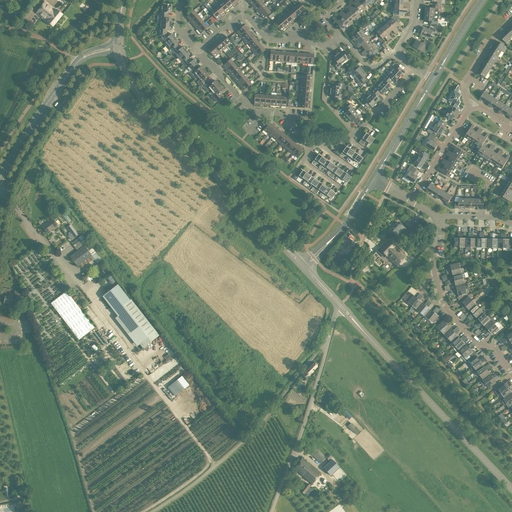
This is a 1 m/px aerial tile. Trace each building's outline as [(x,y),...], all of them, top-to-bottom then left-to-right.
[(225,0),(223,2),(224,4),(229,9),(233,6),(228,0),(225,0)] [(256,11),(264,5),(260,0),(253,7),(256,11)] [(360,12),(362,10),(364,12),(365,10),(356,0),(353,0),(356,3),(354,5),(355,7),(360,12)] [(356,0),(365,10),(367,9),(365,7),(367,5),(363,0),(360,0),(359,0),(356,0)] [(53,27),(63,15),(56,9),(55,10),(45,2),(36,13),(53,27)] [(229,9),(224,4),(223,2),(219,5),(225,13),(229,9)] [(296,7),(302,14),(306,11),(300,3),(296,7)] [(219,5),(215,9),(221,16),(225,13),(219,5)] [(264,5),(256,11),(260,15),(267,9),(264,5)] [(348,6),(359,18),(360,17),(359,15),(361,13),(360,12),(355,7),(353,8),(350,5),(348,6)] [(350,11),(348,13),(353,20),(355,18),(357,20),(359,18),(348,6),(346,8),(350,11)] [(426,8),(425,14),(439,16),(440,13),(439,12),(439,6),(432,6),(432,8),(426,8)] [(160,12),(160,15),(166,16),(167,13),(171,13),(172,8),(169,7),(162,7),(161,12),(160,12)] [(296,7),(292,10),(298,18),(302,14),(296,7)] [(217,20),(221,16),(215,9),(210,13),(217,20)] [(271,13),(267,9),(260,15),(263,19),(271,13)] [(292,10),(287,14),(294,21),(298,18),(292,10)] [(393,15),(393,17),(399,20),(399,16),(402,16),(402,13),(407,13),(408,11),(391,10),(391,12),(394,12),(394,15),(393,15)] [(190,21),(197,15),(194,11),(186,17),(190,21)] [(340,13),(351,25),(352,24),(351,22),(353,20),(348,13),(345,15),(342,11),(340,13)] [(351,25),(340,13),(339,14),(342,18),(340,20),(345,26),(348,24),(349,26),(351,25)] [(287,14),(283,17),(290,25),(294,21),(287,14)] [(439,18),(439,16),(425,14),(425,21),(430,21),(430,24),(431,24),(431,26),(437,29),(438,19),(439,18)] [(161,19),(160,24),(171,25),(171,19),(166,19),(166,16),(160,15),(160,18),(161,19)] [(197,15),(190,21),(193,25),(201,19),(197,15)] [(283,17),(279,21),(286,28),(290,25),(283,17)] [(395,23),(399,20),(393,17),(391,18),(392,19),(390,21),(388,19),(387,21),(397,33),(399,32),(396,28),(398,26),(395,23)] [(345,26),(340,20),(338,22),(334,18),(333,19),(343,32),(345,30),(343,28),(345,26)] [(197,29),(204,23),(201,19),(193,25),(197,29)] [(281,32),(286,28),(279,21),(275,24),(281,32)] [(387,24),(384,26),(390,32),(392,31),(395,34),(397,33),(387,21),(385,22),(387,24)] [(204,23),(197,29),(201,34),(208,27),(204,23)] [(159,29),(158,36),(165,34),(165,30),(170,30),(171,25),(160,24),(160,29),(159,29)] [(240,36),(247,30),(244,26),(236,32),(240,36)] [(380,26),(379,27),(389,40),(391,38),(388,34),(390,32),(384,26),(382,28),(380,26)] [(377,28),(374,30),(375,31),(382,39),(384,37),(387,41),(389,40),(379,27),(377,29),(377,28)] [(435,33),(437,29),(430,27),(429,30),(423,28),(421,35),(430,38),(433,32),(435,33)] [(355,38),(357,40),(363,35),(361,32),(363,31),(362,29),(349,39),(351,41),(355,38)] [(247,30),(240,36),(244,40),(251,34),(247,30)] [(164,41),(167,45),(175,38),(171,34),(168,37),(165,34),(158,36),(163,42),(164,41)] [(254,38),(251,34),(244,40),(247,44),(254,38)] [(506,44),(511,39),(506,34),(503,36),(502,35),(500,37),(506,44)] [(363,35),(357,40),(358,42),(355,46),(356,47),(368,37),(367,35),(365,37),(363,35)] [(225,36),(221,40),(227,47),(231,43),(225,36)] [(368,37),(356,47),(357,49),(361,46),(363,48),(370,42),(368,40),(370,38),(368,37)] [(178,47),(176,45),(179,42),(175,38),(167,45),(165,47),(168,51),(167,52),(170,54),(172,52),(178,47)] [(254,38),(247,44),(251,48),(258,42),(254,38)] [(221,40),(216,43),(223,50),(227,47),(221,40)] [(430,48),(431,45),(425,41),(423,43),(416,40),(412,47),(424,53),(428,46),(430,48)] [(497,44),(495,48),(502,52),(505,46),(497,41),(496,43),(497,44)] [(258,42),(251,48),(254,52),(261,46),(258,42)] [(363,55),(375,45),(374,43),(372,45),(370,42),(363,48),(365,50),(361,53),(363,55)] [(216,43),(212,47),(219,54),(223,50),(216,43)] [(375,45),(363,55),(364,57),(368,54),(370,56),(376,50),(374,48),(376,46),(375,45)] [(261,46),(254,52),(258,57),(265,50),(261,46)] [(175,54),(178,58),(186,51),(183,47),(180,49),(178,47),(172,52),(174,55),(175,54)] [(214,58),(219,54),(212,47),(208,50),(214,58)] [(492,50),(491,52),(499,57),(502,52),(495,48),(494,51),(492,50)] [(190,55),(186,51),(178,58),(182,62),(181,62),(183,65),(189,60),(187,58),(190,55)] [(341,51),(337,55),(344,63),(348,59),(349,61),(352,59),(346,52),(343,54),(341,51)] [(495,62),(499,57),(491,52),(489,54),(491,55),(489,58),(495,62)] [(340,66),(344,63),(337,55),(333,58),(335,61),(332,63),(338,69),(340,67),(340,66)] [(485,60),(484,62),(492,67),(495,62),(489,58),(487,61),(485,60)] [(226,70),(234,64),(230,59),(223,66),(226,70)] [(191,62),(189,60),(183,65),(181,66),(184,69),(186,70),(188,72),(190,71),(194,68),(194,67),(197,64),(194,60),(191,62)] [(484,65),(482,69),(489,73),(492,67),(484,62),(483,65),(484,65)] [(391,72),(399,79),(402,74),(400,72),(402,70),(394,63),(392,65),(394,68),(391,72)] [(230,74),(237,68),(234,64),(226,70),(230,74)] [(196,75),(198,77),(205,71),(201,66),(196,70),(194,68),(190,71),(188,72),(190,74),(192,77),(196,75)] [(355,78),(363,71),(359,67),(357,69),(355,67),(349,72),(351,75),(352,74),(355,78)] [(233,78),(241,72),(237,68),(230,74),(233,78)] [(485,78),(489,73),(482,69),(480,72),(479,71),(477,73),(485,78)] [(201,87),(202,87),(207,83),(204,80),(209,76),(205,71),(198,77),(200,80),(197,82),(201,87)] [(365,81),(366,80),(364,78),(367,76),(363,71),(355,78),(358,82),(357,83),(361,87),(366,83),(365,81)] [(241,72),(233,78),(237,82),(244,76),(241,72)] [(387,75),(384,77),(390,83),(392,80),(395,83),(399,79),(391,72),(387,75)] [(240,86),(248,80),(244,76),(237,82),(240,86)] [(389,85),(390,83),(384,77),(382,79),(383,80),(380,84),(387,91),(391,87),(389,85)] [(248,80),(240,86),(244,91),(251,84),(248,80)] [(210,89),(212,92),(219,85),(215,81),(210,85),(208,82),(207,83),(202,87),(207,92),(210,89)] [(340,92),(341,89),(342,89),(344,88),(344,87),(345,85),(344,84),(343,82),(341,82),(339,82),(338,84),(334,83),(334,86),(330,86),(330,92),(340,92)] [(375,87),(373,90),(379,95),(381,93),(384,95),(387,91),(380,84),(376,88),(375,87)] [(223,90),(219,85),(212,92),(209,94),(211,97),(215,102),(221,97),(218,94),(223,90)] [(459,98),(461,95),(460,94),(459,91),(460,90),(459,86),(458,85),(455,91),(456,96),(451,97),(449,100),(452,102),(450,105),(456,109),(460,103),(459,98)] [(379,95),(373,90),(371,92),(372,93),(368,97),(376,104),(380,100),(377,97),(379,95)] [(340,92),(330,92),(330,97),(333,97),(333,101),(341,101),(341,98),(340,98),(340,92)] [(486,102),(490,96),(484,92),(479,100),(482,102),(482,100),(486,102)] [(490,107),(495,99),(490,96),(486,102),(489,104),(488,105),(490,107)] [(368,97),(365,101),(364,100),(363,99),(362,99),(361,100),(361,101),(362,102),(365,105),(363,107),(366,110),(368,108),(370,105),(372,108),(376,104),(368,97)] [(496,109),(500,102),(495,99),(490,107),(492,108),(493,107),(496,109)] [(344,114),(348,118),(355,111),(352,107),(353,106),(351,104),(350,104),(348,102),(345,105),(347,107),(345,109),(347,111),(344,114)] [(500,113),(505,105),(500,102),(496,109),(499,111),(498,112),(500,113)] [(503,113),(507,115),(511,109),(505,105),(500,113),(502,115),(503,113)] [(456,119),(460,113),(453,109),(452,111),(449,109),(445,116),(452,120),(454,117),(456,119)] [(355,111),(348,118),(351,122),(354,120),(356,122),(362,117),(360,114),(359,115),(355,111)] [(444,128),(447,124),(446,123),(443,121),(441,120),(438,124),(437,124),(433,130),(441,135),(445,129),(444,128)] [(268,134),(274,126),(269,123),(263,130),(268,134)] [(468,141),(472,135),(474,131),(472,130),(475,126),(473,125),(465,137),(468,140),(467,141),(468,141)] [(272,137),(278,130),(274,126),(268,134),(272,137)] [(474,131),(472,135),(468,141),(469,142),(469,140),(473,142),(481,130),(479,129),(477,132),(474,131)] [(276,141),(282,133),(278,130),(272,137),(276,141)] [(476,146),(482,136),(480,135),(483,131),(481,130),(473,142),(476,145),(476,146)] [(280,144),(286,137),(282,133),(276,141),(280,144)] [(366,133),(359,143),(363,146),(366,141),(368,143),(366,147),(368,148),(374,139),(366,133)] [(436,144),(438,139),(431,134),(428,139),(429,140),(426,146),(434,151),(438,145),(436,144)] [(481,148),(485,141),(489,135),(487,134),(485,137),(482,136),(476,146),(477,147),(478,145),(481,148)] [(284,147),(290,140),(286,137),(280,144),(284,147)] [(290,140),(284,147),(288,151),(295,143),(290,140)] [(477,154),(481,156),(480,157),(481,158),(487,148),(485,146),(487,143),(485,141),(481,148),(477,154)] [(299,147),(295,143),(288,151),(293,154),(299,147)] [(455,149),(454,151),(464,158),(464,157),(463,156),(465,153),(453,145),(451,147),(455,149)] [(486,159),(493,146),(492,145),(489,149),(487,148),(481,158),(482,157),(486,159)] [(349,160),(354,152),(346,146),(341,154),(345,157),(346,155),(349,157),(346,160),(348,161),(349,160)] [(489,163),(495,153),(493,151),(495,148),(493,146),(486,159),(489,161),(488,162),(489,163)] [(299,147),(293,154),(297,158),(303,150),(299,147)] [(417,157),(418,158),(415,164),(417,166),(421,168),(427,159),(426,158),(428,154),(417,147),(414,151),(419,154),(417,157)] [(490,163),(490,162),(494,164),(502,151),(500,150),(497,154),(495,153),(489,163),(490,163)] [(447,153),(460,161),(462,157),(464,158),(454,151),(452,153),(449,151),(447,153)] [(502,151),(494,164),(497,166),(496,167),(497,168),(503,158),(501,157),(504,153),(502,151)] [(363,158),(354,152),(349,160),(353,162),(355,161),(357,162),(355,166),(356,167),(363,158)] [(449,159),(459,166),(459,165),(458,164),(460,161),(447,153),(446,155),(450,157),(449,159)] [(321,167),(327,160),(318,154),(313,161),(317,164),(319,162),(321,164),(319,168),(320,169),(321,167)] [(503,158),(497,168),(498,168),(498,167),(502,169),(510,157),(508,155),(505,159),(503,158)] [(459,166),(449,159),(447,161),(444,159),(442,161),(455,169),(457,166),(458,166),(459,166)] [(335,166),(327,160),(321,167),(325,170),(327,168),(329,170),(327,173),(328,174),(328,175),(335,166)] [(445,165),(444,167),(454,174),(454,173),(453,172),(455,169),(442,161),(441,163),(445,165)] [(338,179),(343,172),(335,166),(328,175),(332,178),(335,174),(337,176),(335,179),(337,180),(338,179)] [(407,171),(402,179),(409,183),(410,180),(414,183),(418,177),(417,176),(420,171),(411,166),(407,171)] [(453,174),(454,174),(444,167),(442,170),(439,167),(437,169),(450,177),(452,174),(453,174)] [(304,185),(307,181),(310,178),(311,176),(302,170),(297,177),(302,180),(303,179),(305,180),(303,184),(304,185)] [(343,172),(338,179),(342,181),(343,180),(345,181),(343,185),(345,186),(351,177),(343,172)] [(313,191),(319,182),(311,176),(310,178),(307,181),(313,186),(311,189),(313,191)] [(322,195),(327,188),(319,182),(313,191),(312,191),(316,194),(319,190),(322,192),(319,195),(321,196),(322,195)] [(432,193),(435,189),(436,187),(431,183),(426,191),(428,193),(429,191),(432,193)] [(436,198),(441,190),(436,187),(435,189),(432,193),(435,195),(434,197),(436,198)] [(511,191),(505,187),(503,190),(502,190),(501,190),(511,197),(511,195),(511,191)] [(327,188),(322,195),(326,198),(327,196),(330,198),(327,201),(329,202),(335,194),(327,188)] [(443,200),(447,193),(441,190),(436,198),(439,199),(440,198),(443,200)] [(511,197),(501,190),(501,191),(502,192),(500,195),(511,202),(511,199),(510,199),(511,197)] [(447,193),(443,200),(446,202),(445,203),(447,205),(452,197),(447,193)] [(465,206),(465,199),(459,199),(459,202),(455,202),(455,208),(461,208),(461,206),(465,206)] [(53,231),(58,227),(52,219),(49,221),(49,222),(42,227),(47,233),(52,229),(53,231)] [(411,229),(416,224),(412,221),(407,226),(411,229)] [(403,237),(404,236),(402,232),(405,229),(399,223),(391,230),(398,237),(400,234),(403,237)] [(71,225),(67,228),(71,234),(68,236),(71,240),(78,235),(71,225)] [(346,234),(343,238),(351,244),(353,241),(353,242),(356,238),(350,234),(349,236),(346,234)] [(511,239),(509,240),(506,240),(506,234),(504,234),(503,243),(503,248),(511,248),(511,239)] [(78,266),(96,253),(89,243),(88,243),(82,235),(72,243),(78,251),(70,257),(78,266)] [(380,250),(389,259),(397,266),(406,257),(389,240),(380,250)] [(338,262),(341,256),(333,253),(331,259),(338,262)] [(447,272),(460,268),(459,263),(450,265),(451,268),(446,270),(447,272)] [(450,282),(463,279),(466,278),(464,273),(462,273),(453,276),(454,279),(449,280),(450,282)] [(116,281),(112,275),(107,279),(112,285),(116,281)] [(131,299),(131,300),(118,284),(102,296),(143,348),(159,335),(131,299)] [(465,284),(456,286),(457,289),(452,291),(452,293),(466,289),(465,284)] [(459,301),(466,297),(465,295),(468,294),(466,289),(452,293),(453,295),(458,293),(459,296),(457,297),(459,301)] [(66,291),(51,303),(79,339),(94,328),(74,301),(69,295),(66,291)] [(73,292),(69,295),(74,301),(78,298),(73,292)] [(417,298),(411,293),(405,300),(413,306),(422,295),(420,294),(417,298)] [(413,306),(417,310),(423,303),(420,301),(424,296),(422,295),(413,306)] [(22,301),(22,297),(16,296),(16,298),(5,296),(4,303),(12,304),(13,301),(18,302),(18,300),(22,301)] [(466,297),(459,301),(461,304),(462,303),(465,305),(461,309),(462,311),(470,303),(473,301),(469,296),(467,298),(466,297)] [(421,313),(430,302),(428,301),(425,305),(423,303),(417,310),(421,313)] [(470,311),(476,304),(473,301),(470,303),(462,311),(464,312),(468,309),(470,311)] [(421,313),(425,316),(431,310),(428,308),(432,303),(430,302),(421,313)] [(468,317),(469,318),(480,308),(476,304),(470,311),(472,313),(468,317)] [(431,310),(425,316),(429,320),(438,309),(437,307),(433,312),(431,310)] [(480,308),(469,318),(471,320),(475,316),(477,318),(484,312),(480,308)] [(434,323),(436,325),(443,317),(440,315),(439,316),(437,315),(440,310),(438,309),(429,320),(434,324),(434,323)] [(27,311),(20,313),(24,322),(30,320),(27,311)] [(484,312),(477,318),(479,321),(475,325),(476,325),(477,326),(487,316),(484,312)] [(493,318),(489,315),(487,316),(477,326),(478,327),(479,328),(483,324),(485,326),(493,318)] [(437,327),(441,331),(452,321),(450,319),(446,323),(444,321),(445,320),(443,317),(436,325),(437,326),(437,327)] [(483,333),(484,334),(494,325),(495,324),(496,322),(493,318),(485,326),(487,329),(483,332),(483,333)] [(441,331),(445,335),(451,329),(449,326),(453,323),(452,321),(441,331)] [(490,335),(488,333),(490,332),(492,334),(496,331),(498,329),(499,328),(495,324),(494,325),(484,334),(482,336),(485,339),(490,335)] [(445,335),(448,339),(459,329),(457,327),(453,331),(451,329),(445,335)] [(459,329),(448,339),(452,343),(458,337),(459,336),(456,334),(460,330),(459,329)] [(505,342),(511,338),(511,331),(505,335),(506,337),(500,341),(501,344),(505,342)] [(450,344),(454,348),(466,336),(465,335),(461,339),(459,336),(458,337),(452,343),(450,344)] [(458,352),(466,344),(464,342),(468,338),(466,336),(454,348),(458,352)] [(461,356),(463,354),(474,344),(472,343),(468,346),(466,344),(458,352),(461,356)] [(475,346),(474,344),(463,354),(461,356),(466,362),(471,358),(477,353),(475,351),(473,352),(471,350),(475,346)] [(466,362),(471,368),(485,358),(484,356),(479,359),(477,357),(479,356),(477,353),(471,358),(466,362)] [(482,367),(484,366),(482,363),(486,360),(485,358),(471,368),(474,373),(482,367)] [(309,375),(317,367),(317,364),(316,363),(313,363),(302,375),(307,379),(310,376),(309,375)] [(480,375),(484,372),(491,366),(490,365),(485,368),(484,366),(482,367),(474,373),(477,377),(480,375)] [(487,376),(490,374),(488,372),(493,368),(491,366),(484,372),(480,375),(483,380),(487,376)] [(486,384),(489,381),(498,375),(496,373),(492,377),(490,374),(487,376),(483,380),(481,381),(484,386),(486,384)] [(168,386),(175,396),(190,385),(183,375),(168,386)] [(498,375),(489,381),(486,384),(489,388),(496,383),(494,380),(499,377),(498,375)] [(503,392),(511,385),(511,383),(509,380),(495,391),(498,396),(501,393),(503,392)] [(501,393),(504,398),(511,393),(510,390),(511,388),(511,385),(503,392),(501,393)] [(320,463),(326,458),(329,460),(332,457),(329,454),(326,457),(314,446),(308,451),(320,463)] [(312,484),(321,473),(302,457),(294,468),(312,484)] [(332,460),(323,468),(330,475),(339,467),(332,460)] [(304,493),(310,486),(307,483),(300,491),(304,493)]
